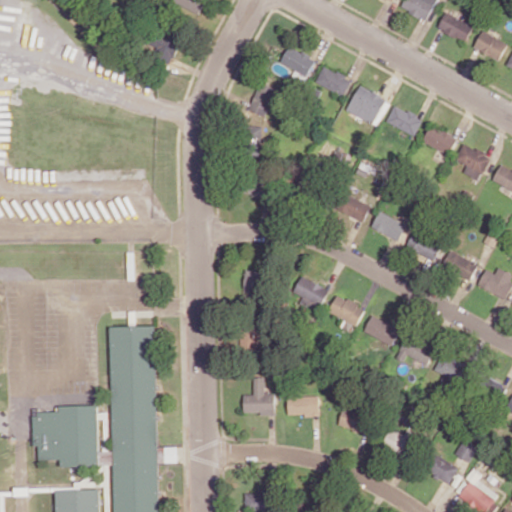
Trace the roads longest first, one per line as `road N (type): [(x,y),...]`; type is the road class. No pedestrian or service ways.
road 1 (residential): [(254,0),(202,114),(206,511)]
road 2 (residential): [(199,232),(317,240),(511,345)]
road 3 (residential): [(511,118),(297,0)]
road 4 (residential): [(205,453),(326,462),(420,511)]
